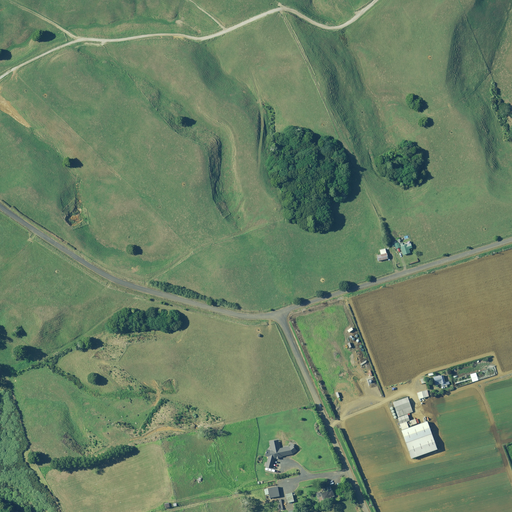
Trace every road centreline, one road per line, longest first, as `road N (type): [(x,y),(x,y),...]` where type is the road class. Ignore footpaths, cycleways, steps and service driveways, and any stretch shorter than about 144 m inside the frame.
road 1 (unclassified): [(278,314),(236,315),(115,280),(0,207)]
road 2 (unclassified): [(278,314),(511,239)]
road 3 (unclassified): [(363,511),(278,314)]
